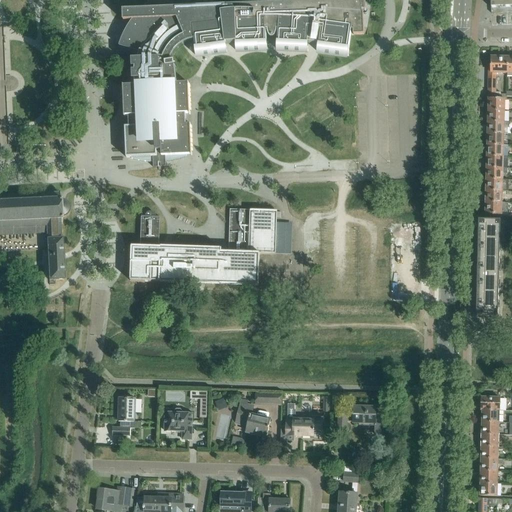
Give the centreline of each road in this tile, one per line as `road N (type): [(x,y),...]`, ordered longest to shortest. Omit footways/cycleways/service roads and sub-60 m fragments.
road 1 (tertiary): [(440,511),(453,34)]
road 2 (residential): [(212,469),(76,464)]
road 3 (residential): [(315,511),(312,479),(301,472),(212,469)]
road 4 (residential): [(76,464),(94,333)]
